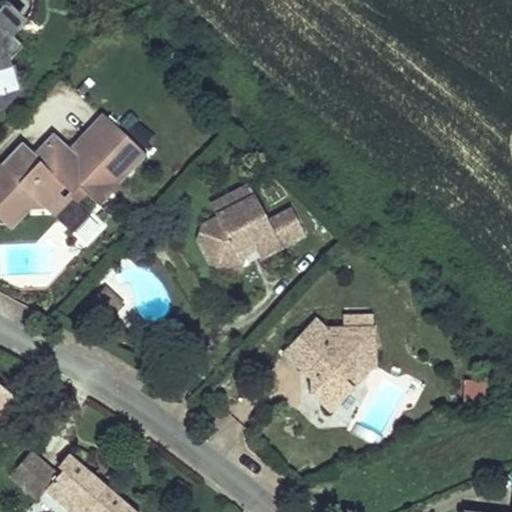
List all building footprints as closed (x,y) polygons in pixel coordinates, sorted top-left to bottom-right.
[(0,90),(18,86),(10,54),(22,42),(12,31),(22,19),(3,1),(0,3),(0,90)] [(0,106),(18,86),(0,90),(0,106)] [(145,153),(103,114),(79,139),(91,151),(81,161),(69,149),(54,134),(41,149),(48,156),(42,162),(35,155),(22,143),(0,166),(0,218),(1,218),(11,227),(38,197),(47,206),(67,184),(74,191),(80,184),(99,201),(145,153)] [(91,151),(79,139),(69,149),(81,161),(91,151)] [(48,156),(41,149),(35,155),(42,162),(48,156)] [(261,260),(305,237),(290,209),(266,222),(247,186),(211,205),(216,215),(201,223),(196,242),(208,266),(239,276),(247,256),(256,251),(261,260)] [(325,325),(317,316),(284,351),(299,365),(305,360),(314,369),(308,375),(311,390),(328,406),(351,383),(342,375),(352,364),(374,362),(372,324),(325,325)] [(314,369),(305,360),(299,365),(308,375),(314,369)] [(0,420),(17,400),(0,386),(0,420)] [(41,461),(29,451),(8,475),(19,486),(41,461)] [(135,511),(66,452),(52,469),(41,461),(19,486),(35,500),(43,491),(67,511),(73,511),(78,507),(82,511),(135,511)] [(511,511),(511,486),(509,511),(483,511),(463,510),(462,511),(511,511)] [(67,511),(43,491),(35,500),(49,511),(67,511)]
